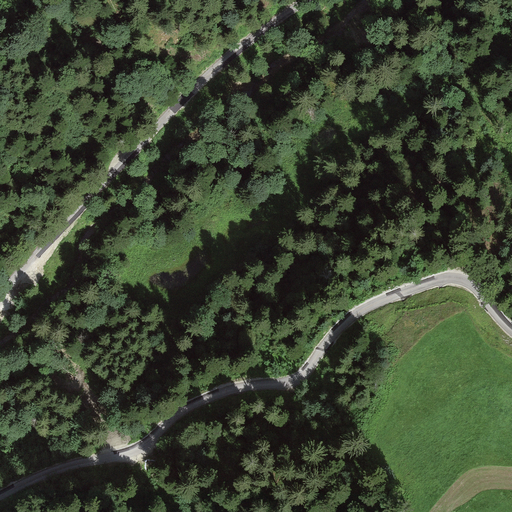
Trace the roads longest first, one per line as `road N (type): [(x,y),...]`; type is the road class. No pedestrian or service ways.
road 1 (track): [(511,330),(473,285),(438,280),(354,316),(301,379),(216,395),(135,451),(62,468),(0,497)]
road 2 (track): [(0,294),(178,104),(310,0)]
